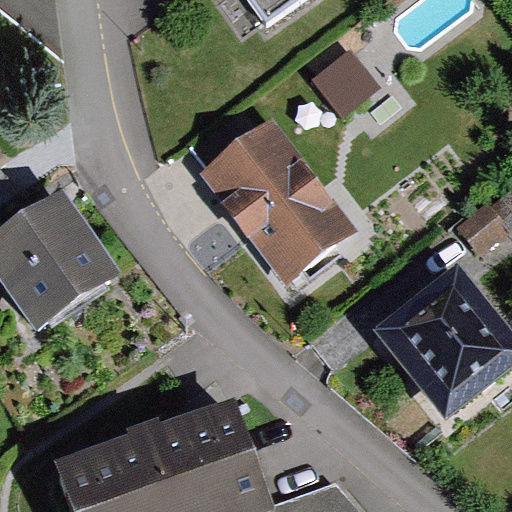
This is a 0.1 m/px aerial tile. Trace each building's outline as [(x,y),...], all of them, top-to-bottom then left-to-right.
[(380,89),(351,53),(315,81),(344,117),(380,89)] [(273,120),(202,174),(288,287),(359,233),(273,120)] [(458,229),(480,257),(509,234),(487,206),(458,229)] [(4,270),(56,350),(141,290),(88,210),(4,270)] [(511,369),(511,334),(460,265),(373,329),(442,421),(511,369)] [(236,395),(53,460),(71,511),(359,511),(335,485),(275,506),(236,395)]
